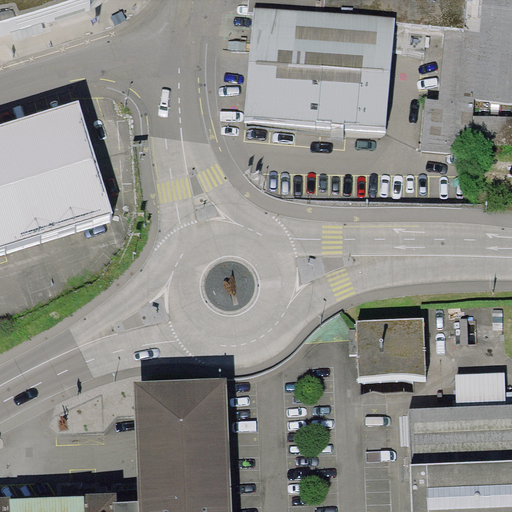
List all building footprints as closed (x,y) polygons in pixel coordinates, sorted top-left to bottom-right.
[(0,0),(0,35),(88,8),(94,0),(0,0)] [(244,0),(243,11),(250,11),(402,26),(444,30),(463,32),(465,0),(244,0)] [(511,0),(465,0),(463,32),(444,30),(437,99),(425,98),(420,151),(465,157),(467,144),(511,144),(511,116),(470,115),(472,100),(511,104),(511,0)] [(402,26),(250,11),(240,121),(392,135),(402,26)] [(77,111),(0,135),(0,257),(112,223),(77,111)] [(354,323),(356,380),(425,377),(423,320),(354,323)] [(403,412),(408,511),(511,511),(511,406),(503,407),(502,375),(455,377),(457,409),(403,412)] [(139,511),(230,511),(226,378),(135,382),(139,501),(139,511)]
